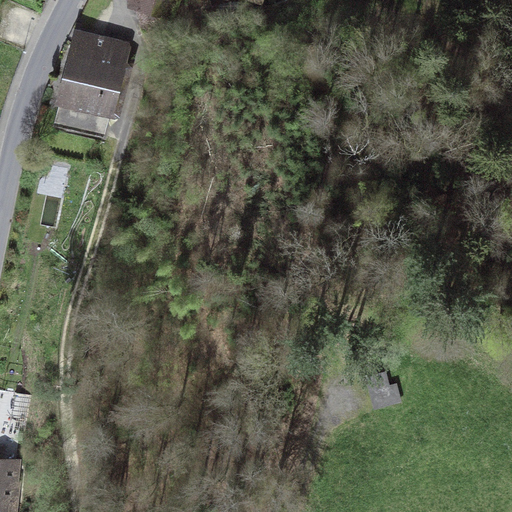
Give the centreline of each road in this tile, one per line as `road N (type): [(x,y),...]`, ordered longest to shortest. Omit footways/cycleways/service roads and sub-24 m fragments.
road 1 (track): [(120,0),(151,65),(75,304),(68,369),(76,511)]
road 2 (tertiary): [(0,229),(29,96),(72,0)]
road 3 (track): [(431,0),(442,33),(511,116)]
